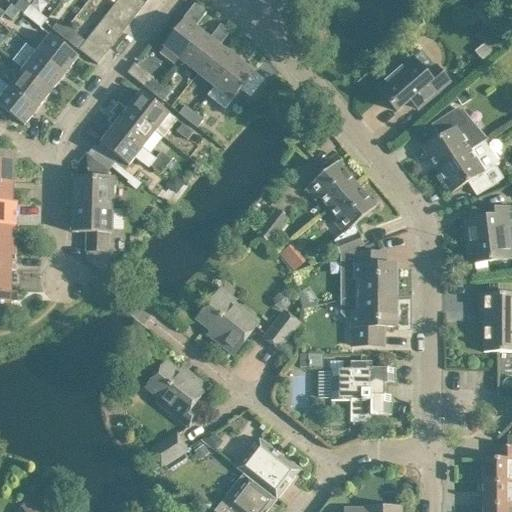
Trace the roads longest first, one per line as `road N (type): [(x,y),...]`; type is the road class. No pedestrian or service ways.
road 1 (residential): [(432,448),(424,226),(256,16)]
road 2 (residential): [(66,280),(57,254),(56,169),(82,113),(165,0)]
road 3 (residential): [(338,461),(218,372)]
